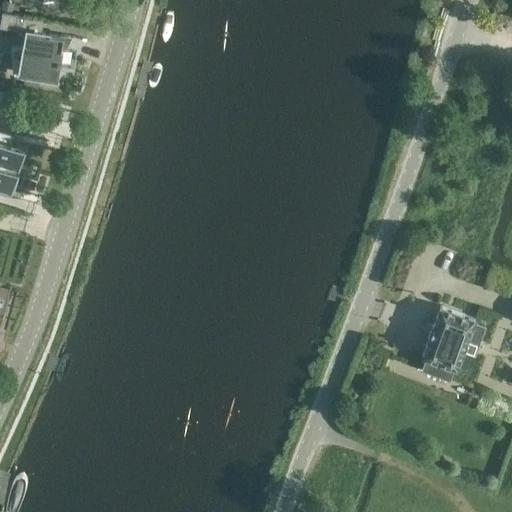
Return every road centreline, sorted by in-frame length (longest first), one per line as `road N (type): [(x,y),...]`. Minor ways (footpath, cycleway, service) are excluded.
road 1 (unclassified): [(287,511),(429,129),(467,0)]
road 2 (tertiary): [(0,388),(29,323),(134,0)]
